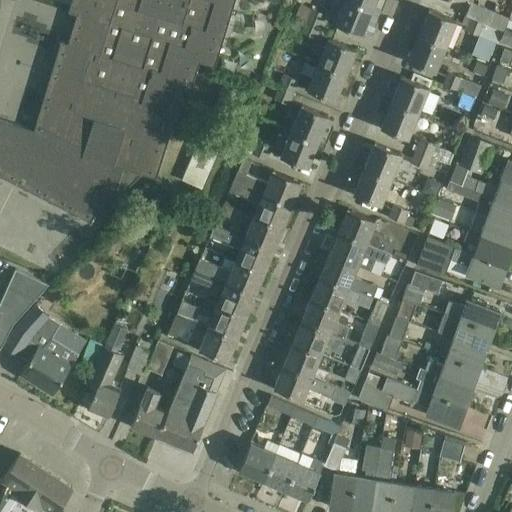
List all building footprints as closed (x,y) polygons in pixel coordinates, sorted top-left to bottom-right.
[(71,0),(68,12),(79,15),(70,44),(59,41),(59,42),(61,42),(34,130),(0,119),(0,174),(90,221),(89,223),(91,223),(104,198),(111,202),(112,203),(142,174),(157,179),(158,177),(156,177),(174,119),(176,119),(176,118),(171,117),(180,88),(190,91),(191,90),(188,90),(197,61),(215,67),(215,66),(213,65),(232,0),(71,0)] [(362,35),(372,9),(349,0),(344,0),(335,24),(362,35)] [(375,0),(349,0),(372,9),(375,0)] [(469,2),(464,15),(484,22),(504,30),(505,26),(508,16),(491,10),(469,2)] [(304,20),(322,27),(327,15),(300,4),(295,17),(304,20)] [(418,35),(446,47),(456,21),(429,9),(418,35)] [(479,35),(484,22),(464,15),(462,22),(464,23),(463,25),(466,26),(464,29),(479,35)] [(322,27),(304,20),(299,32),(317,39),(322,27)] [(511,45),(511,28),(505,26),(504,30),(500,41),(511,45)] [(408,61),(426,69),(435,72),(446,47),(418,35),(408,61)] [(356,49),(337,42),(329,38),(318,64),(345,75),(356,49)] [(511,64),(511,50),(504,48),(499,60),(511,64)] [(488,66),(477,61),(472,72),(483,77),(488,66)] [(334,101),(345,75),(318,64),(308,90),(334,101)] [(508,69),(496,65),(491,79),(503,83),(508,69)] [(448,72),(444,83),(477,96),(481,86),(448,72)] [(283,74),(278,87),(293,93),(298,81),(283,74)] [(391,102),(419,113),(429,87),(402,76),(391,102)] [(273,98),(289,104),(293,93),(278,87),(273,98)] [(509,95),(494,88),(488,103),(503,109),(509,95)] [(469,110),(474,98),(461,93),(457,106),(469,110)] [(419,113),(391,102),(380,127),(408,139),(419,113)] [(291,131),(318,141),(328,116),(302,105),(291,131)] [(498,110),(484,105),(479,116),(494,121),(498,110)] [(204,126),(182,180),(202,188),(225,135),(204,126)] [(307,167),(318,141),(291,131),(281,156),(307,167)] [(489,144),(469,136),(459,163),(479,170),(489,144)] [(267,159),(272,147),(248,137),(243,150),(267,159)] [(421,137),(416,150),(431,157),(449,164),(453,154),(435,147),(437,143),(421,137)] [(402,154),(393,150),(374,142),(364,168),(392,179),(402,154)] [(427,169),(431,157),(416,150),(411,163),(427,169)] [(273,170),(267,183),(247,174),(252,161),(244,157),(233,180),(292,205),(301,182),(273,170)] [(502,179),(511,182),(511,160),(509,159),(502,179)] [(479,170),(459,163),(457,162),(449,180),(462,185),(468,167),(479,171),(479,170)] [(381,205),(392,179),(364,168),(353,194),(381,205)] [(511,182),(502,179),(498,187),(479,180),(475,190),(511,203),(511,182)] [(292,205),(233,180),(229,190),(259,203),(254,215),(283,227),(292,205)] [(511,203),(475,190),(462,185),(449,180),(446,189),(479,201),(475,212),(476,212),(511,225),(511,203)] [(456,205),(438,198),(433,213),(450,220),(456,205)] [(223,204),(219,214),(225,216),(230,214),(232,208),(223,204)] [(389,217),(412,226),(415,218),(408,215),(409,211),(394,205),(389,217)] [(338,231),(392,253),(396,242),(384,237),(385,235),(373,230),(377,220),(347,208),(338,231)] [(511,246),(511,225),(476,212),(470,231),(511,246)] [(274,249),(283,227),(254,215),(245,237),(274,249)] [(434,220),(430,232),(444,238),(449,225),(434,220)] [(236,259),(264,271),(274,249),(245,237),(234,233),(220,227),(214,225),(210,236),(240,250),(236,259)] [(463,240),(477,246),(474,254),(506,265),(511,248),(511,246),(470,231),(467,230),(463,240)] [(392,253),(338,231),(329,253),(358,266),(369,270),(374,256),(388,262),(392,253)] [(442,270),(450,242),(424,235),(416,263),(442,270)] [(450,259),(469,266),(467,273),(498,285),(506,265),(474,254),(455,247),(450,259)] [(358,266),(329,253),(320,276),(358,291),(373,298),(377,287),(354,277),(358,266)] [(255,293),(264,271),(236,259),(231,271),(200,258),(195,269),(217,278),(227,282),(255,293)] [(0,309),(0,348),(13,324),(49,284),(15,269),(0,302),(0,303),(3,305),(0,310),(0,309)] [(212,288),(217,278),(195,269),(191,279),(212,288)] [(402,299),(416,303),(420,304),(425,289),(437,293),(442,280),(415,271),(411,282),(408,281),(402,299)] [(358,291),(320,276),(311,298),(340,310),(344,300),(353,303),(358,291)] [(246,316),(255,293),(227,282),(218,304),(246,316)] [(340,310),(311,298),(301,320),(345,338),(350,327),(336,321),(340,310)] [(184,316),(197,322),(208,326),(237,338),(246,316),(218,304),(214,313),(182,299),(177,313),(184,316)] [(368,320),(379,325),(388,303),(377,299),(368,320)] [(416,303),(402,299),(395,317),(409,321),(416,303)] [(500,310),(481,304),(467,299),(465,307),(449,301),(444,313),(460,318),(492,330),(500,310)] [(14,326),(4,346),(17,355),(27,339),(38,345),(28,361),(19,374),(53,394),(63,378),(79,353),(52,336),(60,323),(47,315),(35,304),(14,326)] [(486,349),(492,330),(460,318),(444,313),(437,331),(454,337),(486,349)] [(175,336),(182,318),(173,315),(166,333),(175,336)] [(395,317),(389,335),(401,339),(402,340),(409,321),(395,317)] [(345,338),(301,320),(292,342),(322,355),(326,344),(340,349),(345,338)] [(379,325),(368,320),(359,343),(370,348),(379,325)] [(109,417),(116,398),(121,387),(111,383),(123,353),(118,351),(128,329),(114,324),(105,346),(103,345),(87,384),(96,388),(88,408),(109,417)] [(227,361),(237,338),(208,326),(199,349),(227,361)] [(386,334),(380,353),(394,359),(401,339),(389,335),(386,334)] [(454,337),(447,356),(479,368),(486,349),(454,337)] [(141,374),(150,352),(151,353),(154,345),(140,339),(137,347),(136,346),(127,368),(141,374)] [(162,374),(173,346),(158,340),(146,368),(162,374)] [(283,365),(313,377),(322,355),(292,342),(283,365)] [(359,343),(355,353),(366,357),(370,348),(359,343)] [(173,364),(184,369),(190,356),(178,351),(173,364)] [(402,362),(394,359),(380,353),(376,352),(371,365),(397,376),(402,362)] [(182,376),(173,399),(167,412),(157,435),(192,450),(226,368),(191,353),(190,356),(184,369),(182,376)] [(472,386),(479,368),(447,356),(444,365),(428,360),(425,369),(472,386)] [(313,377),(283,365),(274,388),(303,400),(308,387),(319,392),(320,391),(333,396),(337,386),(313,377)] [(361,370),(350,365),(344,378),(355,383),(361,370)] [(420,380),(417,388),(465,405),(472,386),(425,369),(420,367),(416,378),(420,380)] [(465,405),(417,388),(416,388),(386,376),(382,389),(376,387),(380,376),(368,372),(357,398),(388,409),(393,395),(411,402),(410,404),(427,411),(426,413),(458,425),(465,405)] [(131,424),(157,435),(167,412),(154,406),(160,392),(147,386),(131,424)] [(267,405),(293,416),(297,406),(271,395),(267,405)] [(293,416),(314,426),(318,416),(297,406),(293,416)] [(318,416),(314,426),(329,433),(332,433),(329,441),(333,442),(336,435),(339,427),(340,426),(318,416)] [(404,446),(420,448),(422,428),(406,426),(404,446)] [(333,442),(324,462),(323,465),(336,471),(346,448),(350,438),(348,438),(351,431),(339,427),(336,435),(333,442)] [(423,435),(422,445),(428,446),(432,443),(433,437),(423,435)] [(381,437),(380,447),(390,449),(392,439),(381,437)] [(262,480),(277,443),(267,439),(264,447),(250,441),(238,469),(262,480)] [(440,455),(460,461),(465,445),(444,439),(440,455)] [(300,453),(277,443),(262,480),(285,489),(300,453)] [(364,511),(369,511),(380,447),(366,445),(362,469),(365,470),(364,477),(355,476),(349,510),(364,511)] [(389,511),(394,482),(389,481),(394,450),(390,449),(380,447),(369,511),(389,511)] [(57,511),(73,488),(19,453),(1,481),(5,483),(0,496),(0,511),(57,511)] [(308,500),(323,465),(324,462),(314,458),(300,453),(285,489),(308,500)] [(329,506),(349,510),(355,476),(334,472),(329,506)] [(389,511),(409,511),(414,485),(394,482),(389,511)] [(409,511),(430,511),(434,488),(414,485),(409,511)] [(451,511),(454,492),(434,488),(430,511),(451,511)]
